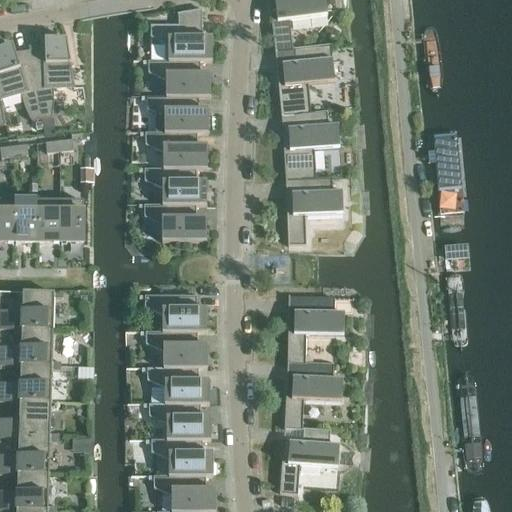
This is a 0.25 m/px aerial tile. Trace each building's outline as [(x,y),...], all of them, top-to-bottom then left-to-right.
[(294,51),(293,51),(289,23),(327,19),(324,0),(285,0),(274,1),(277,23),(272,24),(272,23),(271,23),(275,55),(276,55),(276,54),(294,52),(294,51)] [(168,47),(168,64),(212,63),(212,40),(202,40),(202,13),(203,13),(203,11),(177,16),(177,17),(178,17),(178,28),(150,27),(150,40),(168,47)] [(449,103),(440,29),(420,31),(429,106),(449,103)] [(29,49),(41,122),(46,121),(51,120),(53,113),(53,105),(53,97),(53,90),(73,89),(73,91),(75,91),(66,41),(66,40),(53,41),(53,43),(44,44),(44,51),(31,53),(30,48),(29,49)] [(284,88),(279,88),(278,88),(281,119),(282,119),(287,118),(300,117),(300,116),(310,115),(307,87),(334,85),(332,61),(322,62),(321,48),(294,51),(294,52),(295,65),(282,66),(284,88)] [(0,100),(0,101),(1,101),(20,95),(22,102),(24,110),(28,117),(31,124),(41,122),(29,49),(28,49),(29,53),(15,55),(13,49),(5,51),(4,49),(0,49),(0,100)] [(166,83),(166,100),(210,100),(210,76),(200,76),(200,65),(212,65),(212,63),(168,64),(148,63),(148,75),(166,83)] [(164,118),(164,135),(208,135),(208,112),(198,112),(198,101),(210,101),(210,100),(166,100),(146,99),(146,111),(164,118)] [(287,118),(289,152),(285,153),(284,152),(283,152),(285,184),(287,184),(287,183),(291,183),(304,182),(304,181),(315,181),(313,152),(339,151),(338,127),(328,128),(327,114),(310,115),(300,116),(300,117),(287,118)] [(46,121),(41,122),(44,139),(54,138),(51,120),(46,121)] [(163,155),(163,171),(207,171),(207,148),(197,148),(197,137),(208,137),(208,135),(164,135),(145,135),(145,148),(163,155)] [(437,230),(468,228),(460,137),(429,139),(437,230)] [(72,142),(59,144),(60,154),(73,153),(72,142)] [(60,154),(59,144),(45,145),(46,156),(60,154)] [(26,147),(13,149),(14,160),(27,158),(26,147)] [(14,160),(13,149),(0,150),(0,153),(1,161),(14,160)] [(162,191),(162,208),(206,208),(206,184),(196,184),(196,173),(207,173),(207,171),(163,171),(144,171),(144,183),(162,191)] [(304,182),(291,183),(293,217),(288,218),(288,217),(287,217),(288,249),(289,249),(289,248),(306,247),(305,218),(342,217),(342,194),(332,194),(331,180),(315,181),(304,181),(304,182)] [(0,244),(14,245),(14,203),(0,203),(0,244)] [(14,245),(37,245),(37,203),(14,203),(14,245)] [(37,245),(60,245),(60,203),(37,203),(37,245)] [(60,203),(60,245),(83,245),(83,204),(60,203)] [(206,208),(162,208),(144,208),(144,219),(162,227),(162,245),(206,245),(206,220),(196,220),(196,209),(206,209),(206,208)] [(453,352),(473,351),(467,276),(446,278),(453,352)] [(0,331),(21,332),(21,331),(53,332),(54,301),(62,301),(62,296),(23,294),(22,313),(19,316),(0,315),(0,331)] [(162,318),(162,335),(206,335),(206,312),(196,312),(197,299),(145,299),(145,311),(162,318)] [(288,367),(306,367),(306,366),(305,366),(306,338),(343,338),(344,315),(334,315),(334,301),(294,300),(293,336),(289,336),(289,335),(288,335),(287,367),(288,367)] [(0,367),(20,368),(20,367),(60,369),(61,364),(52,364),(53,332),(21,331),(21,332),(21,349),(18,353),(0,352),(0,367)] [(163,354),(163,371),(207,371),(207,348),(197,348),(197,336),(206,336),(206,335),(162,335),(145,335),(145,347),(163,354)] [(306,367),(306,380),(293,379),(292,401),(287,401),(287,400),(286,400),(284,432),(285,432),(285,431),(303,432),(303,431),(302,431),(303,403),(341,405),(342,382),(333,381),(333,367),(306,366),(306,367)] [(0,403),(19,404),(51,405),(52,373),(60,373),(60,369),(20,367),(20,368),(20,386),(17,389),(0,388),(0,403)] [(165,390),(165,407),(208,407),(209,384),(199,384),(199,372),(207,372),(207,371),(163,371),(147,371),(147,383),(165,390)] [(479,375),(455,378),(466,479),(489,477),(479,375)] [(0,440),(18,441),(18,440),(58,441),(58,437),(50,437),(51,405),(19,404),(19,422),(15,425),(0,424),(0,440)] [(166,426),(166,443),(210,443),(210,420),(200,420),(200,408),(208,408),(208,407),(165,407),(149,407),(149,419),(166,426)] [(281,496),(297,498),(299,468),(337,471),(339,448),(329,447),(330,433),(303,431),(303,432),(302,445),(289,444),(288,466),(283,465),(282,465),(279,496),(281,496)] [(0,476),(17,477),(17,476),(49,477),(50,445),(58,445),(58,441),(18,440),(18,441),(18,458),(14,461),(0,460),(0,476)] [(169,462),(169,479),(213,479),(213,456),(203,456),(203,444),(210,444),(210,443),(166,443),(151,443),(151,455),(169,462)] [(0,511),(56,511),(56,509),(48,509),(49,477),(17,476),(17,477),(17,494),(13,497),(0,496),(0,511)] [(171,498),(171,511),(215,511),(215,492),(205,492),(205,480),(213,480),(213,479),(169,479),(154,479),(154,491),(171,498)] [(282,500),(282,508),(293,509),(294,501),(282,500)] [(468,511),(493,511),(493,500),(468,503),(468,511)]
